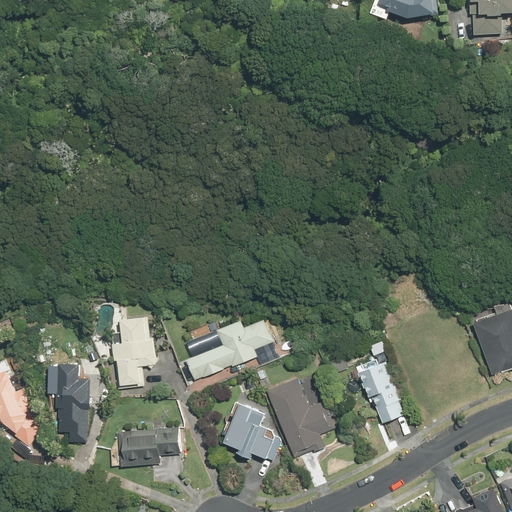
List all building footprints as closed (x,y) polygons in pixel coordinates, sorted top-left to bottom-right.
[(382,0),(380,6),(411,17),(440,13),(437,0),(382,0)] [(511,0),(472,0),(474,34),(504,32),(503,13),(511,12),(511,0)] [(511,308),(474,322),(493,374),(511,367),(511,308)] [(157,364),(151,315),(122,319),(124,343),(116,344),(121,388),(145,385),(143,366),(157,364)] [(188,358),(197,380),(258,356),(255,349),(276,341),(267,319),(247,327),(243,319),(218,329),(224,344),(188,358)] [(345,358),(333,363),(337,372),(349,367),(345,358)] [(383,423),(408,413),(386,360),(361,371),(383,423)] [(71,441),(89,441),(91,378),(81,378),(81,363),(60,363),(58,431),(71,431),(71,441)] [(0,423),(30,445),(43,427),(26,388),(16,392),(7,370),(0,372),(0,423)] [(269,390),(296,456),(326,443),(322,434),(337,428),(325,400),(311,406),(299,378),(269,390)] [(242,403),(226,441),(273,461),(284,434),(262,425),(267,413),(242,403)] [(179,427),(119,430),(121,466),(162,464),(161,455),(181,453),(179,427)] [(511,475),(502,480),(511,505),(511,475)] [(477,503),(453,511),(507,511),(496,482),(472,491),(477,503)]
